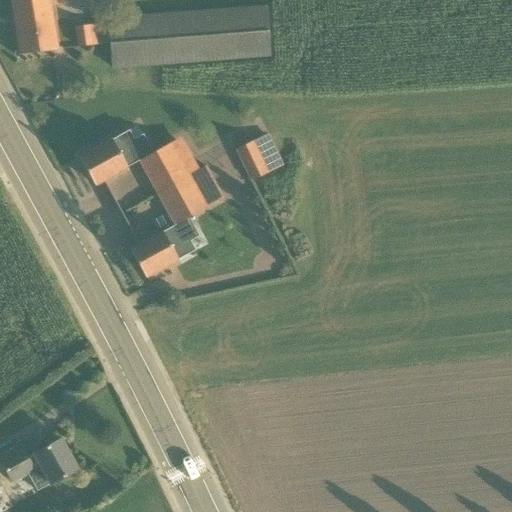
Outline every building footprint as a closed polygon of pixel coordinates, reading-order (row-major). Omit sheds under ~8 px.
[(10,0),(20,55),(40,52),(57,49),(50,5),(64,3),(63,0),(10,0)] [(107,18),(108,30),(109,46),(111,69),(270,56),(265,5),(107,18)] [(97,25),(76,27),(78,48),(99,46),(97,31),(97,25)] [(253,142),(235,151),(250,181),(252,180),(268,172),(278,167),(263,137),(253,142)] [(139,160),(158,194),(188,176),(179,161),(187,156),(181,144),(173,149),(170,144),(153,153),(146,140),(136,146),(134,142),(118,151),(111,140),(79,158),(94,186),(139,160)] [(205,166),(188,176),(158,194),(174,225),(129,250),(145,278),(178,260),(171,248),(187,239),(185,236),(195,231),(188,217),(205,208),(222,198),(205,166)] [(60,439),(37,452),(36,456),(28,460),(22,449),(1,460),(14,483),(35,472),(34,471),(43,466),(52,483),(76,469),(60,439)]
